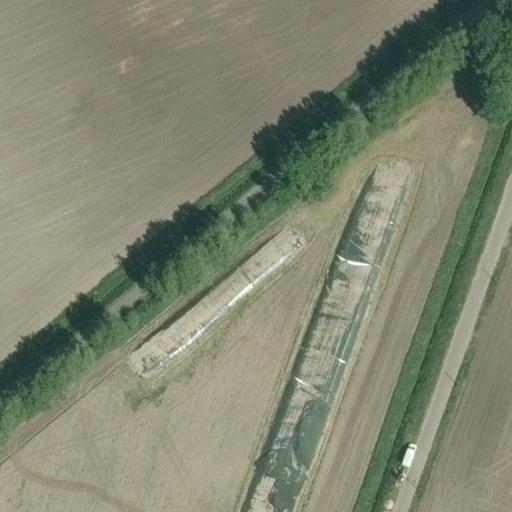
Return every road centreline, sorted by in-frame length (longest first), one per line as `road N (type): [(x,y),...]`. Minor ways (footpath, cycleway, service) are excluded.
road 1 (residential): [(0,411),(506,0)]
road 2 (residential): [(511,192),(395,511)]
